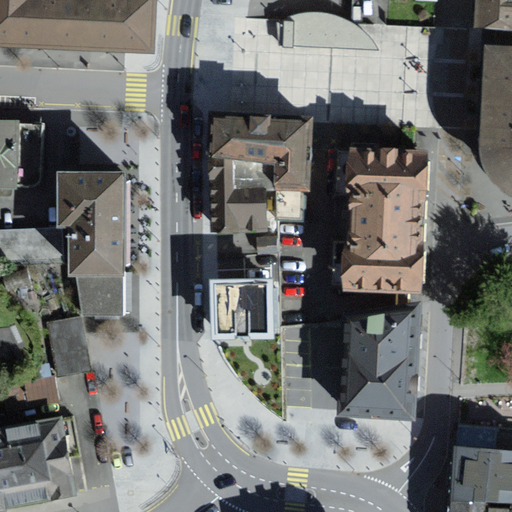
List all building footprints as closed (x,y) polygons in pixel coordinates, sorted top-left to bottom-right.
[(0,0),(0,45),(149,52),(151,0),(0,0)] [(511,0),(475,0),(475,7),(474,29),(511,30),(511,0)] [(360,36),(355,31),(351,29),(349,27),(342,23),(336,21),(329,19),(317,17),(309,17),(302,17),(296,19),(291,20),(284,23),(284,29),(274,29),(274,48),(371,51),(369,47),(366,42),(360,36)] [(483,85),(482,116),(481,123),(480,152),(483,164),(488,174),(491,180),(494,182),(500,189),(507,193),(511,195),(511,47),(485,46),(484,66),(483,85)] [(307,192),(309,160),(311,121),(282,120),(275,120),(258,119),(230,118),(216,117),(215,130),(212,155),(233,158),(276,164),(274,189),(307,192)] [(47,121),(0,119),(0,182),(46,184),(47,121)] [(353,239),(353,247),(353,253),(344,253),(343,291),(421,293),(422,255),(423,189),(424,184),(424,154),(342,152),(341,186),(355,187),(355,195),(354,199),(354,205),(353,239)] [(235,191),(233,158),(212,155),(214,233),(242,232),(266,232),(266,195),(235,191)] [(72,274),(80,274),(125,275),(125,218),(126,174),(60,173),(59,225),(73,225),(72,274)] [(123,315),(125,275),(80,274),(86,312),(123,315)] [(267,280),(212,282),(214,334),(230,333),(269,332),(267,280)] [(419,305),(348,321),(339,414),(388,418),(412,418),(412,405),(413,401),(418,322),(419,305)] [(85,317),(51,322),(59,374),(93,369),(85,317)] [(5,380),(10,405),(59,397),(55,371),(5,380)] [(0,507),(73,496),(83,494),(70,416),(0,427),(0,507)] [(452,480),(452,500),(511,506),(511,454),(453,449),(452,480)] [(511,511),(511,506),(452,500),(451,508),(450,511),(511,511)]
